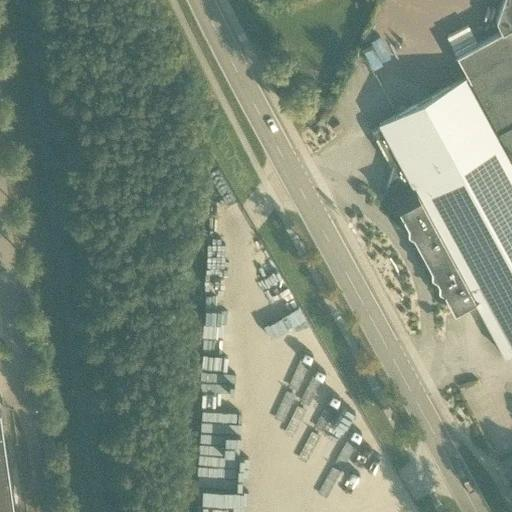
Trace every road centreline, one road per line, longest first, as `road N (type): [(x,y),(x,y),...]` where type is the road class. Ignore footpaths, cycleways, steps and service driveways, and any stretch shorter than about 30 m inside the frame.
road 1 (secondary): [(474,511),(198,0)]
road 2 (unclassified): [(38,511),(0,228)]
road 3 (unknown): [(307,165),(408,65),(458,0)]
